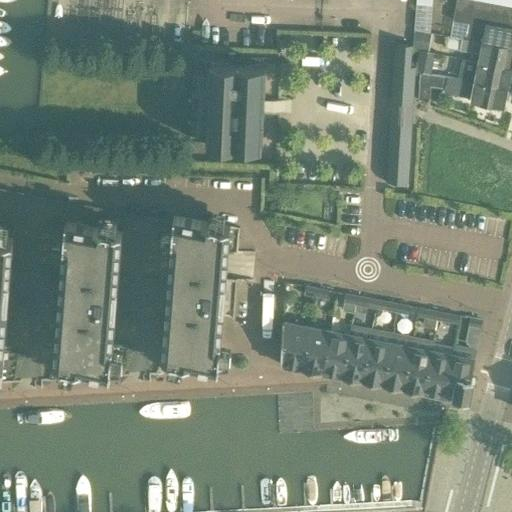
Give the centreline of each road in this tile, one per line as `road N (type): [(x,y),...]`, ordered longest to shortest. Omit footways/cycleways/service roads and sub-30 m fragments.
road 1 (residential): [(370,274),(385,6),(277,0)]
road 2 (residential): [(247,248),(250,199),(70,191),(0,176)]
road 3 (residential): [(0,390),(238,382)]
road 4 (residential): [(468,511),(511,344)]
road 5 (residential): [(511,305),(370,274)]
road 6 (residential): [(247,248),(238,382)]
road 7 (residential): [(370,274),(247,248)]
